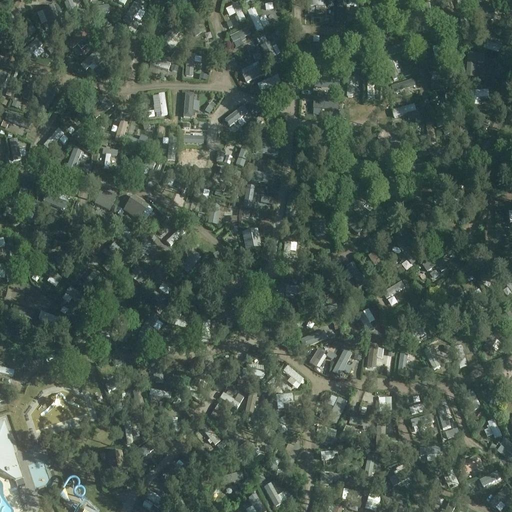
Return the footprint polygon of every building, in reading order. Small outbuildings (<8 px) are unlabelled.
[(347,25),(348,2),(338,2),(337,25),(347,25)] [(134,3),(123,24),(131,28),(142,7),(134,3)] [(395,9),(374,5),(373,12),(393,16),(395,9)] [(108,6),(92,8),(93,16),(109,13),(108,6)] [(238,6),(232,9),(240,24),(245,22),(238,6)] [(54,7),(42,11),(50,30),(61,26),(54,7)] [(247,12),(257,32),(264,29),(254,9),(247,12)] [(479,25),(494,15),(490,9),(475,20),(479,25)] [(419,16),(420,22),(436,19),(435,13),(419,16)] [(452,31),(471,24),(468,17),(450,24),(452,31)] [(31,26),(15,39),(20,44),(36,32),(31,26)] [(246,31),(230,38),(232,44),(248,37),(246,31)] [(445,37),(437,38),(441,58),(448,57),(445,37)] [(372,40),(364,39),(363,61),(370,62),(372,40)] [(72,55),(82,48),(78,42),(68,48),(72,55)] [(37,43),(23,55),(32,66),(46,53),(37,43)] [(278,65),(268,45),(260,49),(270,69),(278,65)] [(401,51),(391,54),(393,61),(403,59),(401,51)] [(485,65),(485,57),(469,55),(467,78),(475,79),(477,64),(485,65)] [(149,66),(167,72),(169,66),(151,60),(149,66)] [(92,62),(82,67),(85,75),(95,71),(92,62)] [(387,65),(394,83),(400,80),(393,62),(387,65)] [(246,86),(265,76),(261,68),(242,78),(246,86)] [(277,76),(257,86),(260,92),(280,82),(277,76)] [(391,88),(393,95),(416,88),(413,81),(391,88)] [(29,82),(22,100),(31,103),(37,86),(29,82)] [(35,104),(41,106),(50,86),(44,83),(35,104)] [(432,93),(451,90),(450,83),(431,85),(432,93)] [(158,95),(160,112),(166,111),(164,94),(158,95)] [(185,94),(183,118),(191,118),(193,95),(185,94)] [(446,97),(448,123),(455,123),(453,96),(446,97)] [(113,106),(109,100),(91,113),(95,119),(113,106)] [(339,102),(314,100),(314,109),(339,111),(339,102)] [(200,117),(201,107),(194,106),(192,115),(200,117)] [(392,112),(394,119),(416,114),(414,106),(392,112)] [(210,120),(216,114),(211,110),(206,116),(210,120)] [(26,120),(7,113),(4,120),(23,127),(26,120)] [(433,124),(426,125),(429,144),(436,143),(433,124)] [(75,140),(80,146),(97,131),(92,126),(75,140)] [(366,154),(369,135),(362,133),(358,153),(366,154)] [(146,152),(149,146),(130,138),(127,145),(146,152)] [(309,139),(306,147),(328,156),(331,148),(309,139)] [(471,146),(453,139),(450,146),(468,153),(471,146)] [(257,145),(256,153),(274,155),(275,147),(257,145)] [(11,146),(13,165),(20,165),(19,146),(11,146)] [(243,168),(249,150),(242,147),(235,165),(243,168)] [(181,151),(181,158),(207,160),(208,152),(181,151)] [(77,165),(80,155),(73,152),(70,162),(77,165)] [(138,157),(136,164),(154,170),(157,164),(138,157)] [(352,160),(351,166),(367,169),(368,163),(352,160)] [(334,171),(326,169),(322,181),(330,184),(334,171)] [(377,177),(380,183),(399,174),(396,169),(377,177)] [(164,175),(182,185),(185,179),(167,170),(164,175)] [(197,182),(193,200),(200,202),(205,184),(197,182)] [(460,183),(446,191),(450,196),(463,188),(460,183)] [(460,205),(476,198),(474,192),(458,200),(460,205)] [(296,197),(289,195),(285,217),(292,219),(296,197)] [(148,196),(144,202),(159,212),(163,207),(148,196)] [(123,212),(139,222),(150,207),(133,197),(123,212)] [(366,204),(359,198),(350,208),(364,220),(370,214),(363,207),(366,204)] [(441,198),(434,203),(444,217),(450,212),(441,198)] [(220,203),(211,201),(207,224),(216,226),(220,203)] [(424,215),(417,220),(428,235),(435,230),(424,215)] [(326,235),(324,221),(312,224),(313,230),(314,230),(315,237),(326,235)] [(452,239),(457,245),(474,231),(469,225),(452,239)] [(261,246),(257,230),(242,233),(245,249),(261,246)] [(126,237),(135,248),(140,244),(131,233),(126,237)] [(397,246),(411,265),(418,260),(404,241),(397,246)] [(134,258),(142,263),(151,247),(144,242),(134,258)] [(290,244),(284,244),(282,261),(288,262),(290,244)] [(379,274),(385,270),(375,253),(369,257),(379,274)] [(439,255),(423,266),(428,273),(444,261),(439,255)] [(58,284),(61,279),(47,269),(43,274),(58,284)] [(337,275),(344,291),(350,288),(343,273),(337,275)] [(382,294),(386,300),(405,288),(402,282),(382,294)] [(493,299),(506,291),(502,286),(490,294),(493,299)] [(308,289),(286,287),(285,294),(308,296),(308,289)] [(483,309),(489,305),(479,290),(474,294),(483,309)] [(64,304),(71,299),(66,294),(60,298),(64,304)] [(446,304),(457,325),(464,322),(453,300),(446,304)] [(321,318),(338,312),(336,305),(318,311),(321,318)] [(58,312),(63,316),(68,310),(62,306),(58,312)] [(114,306),(112,314),(111,313),(107,325),(119,330),(123,317),(126,310),(114,306)] [(39,319),(48,324),(52,317),(42,313),(39,319)] [(141,327),(151,333),(155,326),(159,319),(148,313),(141,327)] [(357,316),(367,333),(372,330),(363,313),(357,316)] [(410,323),(421,338),(427,334),(415,319),(410,323)] [(483,349),(490,354),(502,334),(496,330),(483,349)] [(300,341),(303,350),(327,340),(324,332),(300,341)] [(447,347),(440,344),(433,358),(438,361),(436,365),(444,369),(451,353),(445,350),(447,347)] [(377,346),(369,345),(367,369),(375,370),(377,346)] [(462,346),(454,349),(460,370),(468,368),(462,346)] [(325,353),(318,349),(309,365),(316,369),(325,353)] [(401,353),(398,373),(405,374),(407,354),(401,353)] [(210,358),(198,361),(202,375),(213,372),(210,358)] [(283,372),(299,386),(303,381),(287,367),(283,372)] [(0,377),(13,381),(15,372),(0,368),(0,377)] [(243,370),(242,377),(263,379),(264,372),(243,370)] [(102,393),(97,376),(91,377),(96,395),(102,393)] [(104,386),(107,393),(128,384),(125,377),(104,386)] [(198,395),(188,388),(185,392),(195,399),(198,395)] [(150,391),(149,397),(170,400),(171,394),(150,391)] [(503,393),(496,391),(490,409),(496,412),(503,393)] [(475,411),(481,408),(473,392),(467,396),(475,411)] [(126,393),(120,395),(125,412),(131,410),(126,393)] [(219,399),(237,410),(240,405),(223,394),(219,399)] [(256,395),(249,394),(245,414),(252,416),(256,395)] [(276,404),(292,402),(292,395),(275,397),(276,404)] [(343,409),(332,397),(327,402),(338,414),(343,409)] [(391,399),(378,399),(379,416),(391,415),(391,399)] [(413,414),(431,409),(429,403),(412,408),(413,414)] [(286,416),(286,404),(276,404),(276,416),(286,416)] [(437,410),(443,431),(451,428),(445,407),(437,410)] [(343,414),(334,424),(338,428),(348,417),(343,414)] [(409,429),(431,423),(429,416),(407,422),(409,429)] [(372,423),(350,419),(349,426),(371,430),(372,423)] [(5,420),(0,421),(0,475),(15,483),(23,481),(14,456),(17,455),(5,420)] [(282,420),(262,431),(266,437),(285,426),(282,420)] [(502,437),(495,421),(488,424),(495,440),(502,437)] [(126,444),(132,443),(129,423),(123,424),(126,444)] [(183,432),(183,425),(161,424),(160,431),(183,432)] [(116,426),(96,430),(98,437),(118,433),(116,426)] [(333,434),(320,427),(318,432),(330,439),(333,434)] [(390,448),(389,429),(382,429),(383,448),(390,448)] [(511,446),(505,441),(500,446),(511,455),(511,446)] [(232,453),(236,459),(252,448),(248,442),(232,453)] [(300,450),(294,447),(287,462),(293,465),(300,450)] [(133,469),(147,458),(142,452),(128,462),(133,469)] [(463,476),(481,469),(477,458),(458,466),(463,476)] [(341,463),(323,461),(322,468),(340,470),(341,463)] [(187,462),(174,476),(180,481),(193,467),(187,462)] [(364,478),(371,479),(374,464),(367,462),(364,478)] [(394,483),(409,475),(406,469),(391,476),(394,483)] [(497,472),(479,481),(482,487),(500,478),(497,472)] [(320,475),(320,482),(338,483),(338,476),(320,475)] [(177,482),(170,494),(181,501),(188,488),(177,482)] [(494,511),(511,493),(505,488),(488,507),(494,511)] [(161,500),(146,490),(143,495),(158,505),(161,500)] [(368,511),(374,511),(375,511),(377,501),(370,500),(368,511)] [(185,511),(179,501),(173,505),(177,511),(185,511)] [(452,501),(446,511),(454,511),(458,504),(452,501)]
